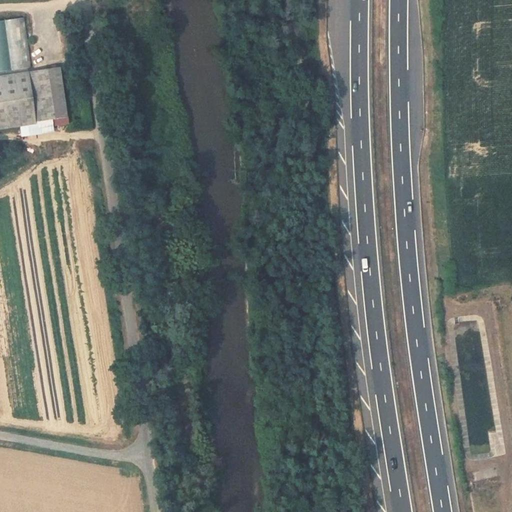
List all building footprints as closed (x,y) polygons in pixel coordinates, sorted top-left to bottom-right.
[(241,12),(233,13),(235,21),(239,20),(238,18),(242,17),(241,12)] [(251,15),(244,16),(245,21),(246,29),(253,28),(251,15)] [(24,18),(0,21),(0,73),(31,69),(24,18)] [(58,70),(50,71),(0,76),(0,129),(34,126),(34,123),(50,121),(58,121),(67,119),(61,70),(58,70)] [(168,383),(161,384),(162,394),(169,393),(168,383)]
